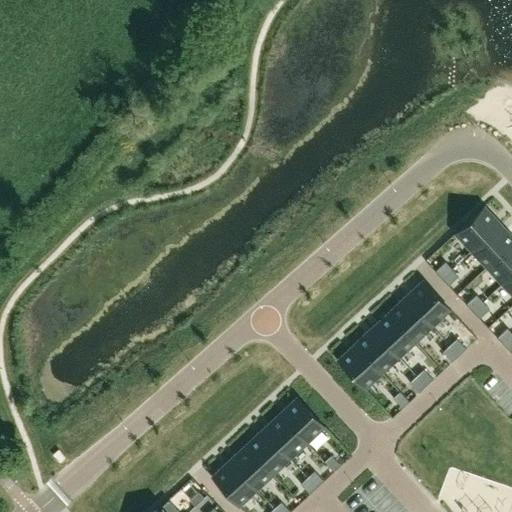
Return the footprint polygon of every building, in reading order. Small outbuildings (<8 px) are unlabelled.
[(484,206),(454,234),(470,251),(500,223),(484,206)] [(511,235),(500,223),(470,251),(486,268),(511,243),(511,235)] [(511,243),(486,268),(501,284),(511,274),(511,243)] [(445,262),(435,271),(442,278),(452,269),(445,262)] [(452,269),(442,278),(448,285),(458,276),(452,269)] [(511,274),(501,284),(511,295),(511,274)] [(422,280),(404,296),(432,326),(450,310),(422,280)] [(476,295),(466,304),(473,311),(483,302),(476,295)] [(404,296),(388,312),(415,342),(432,326),(404,296)] [(483,302),(473,311),(479,318),(489,309),(483,302)] [(388,312),(371,327),(399,357),(415,342),(388,312)] [(371,327),(354,343),(382,373),(399,357),(371,327)] [(511,333),(507,328),(497,337),(504,344),(511,336),(511,333)] [(456,339),(450,345),(459,355),(465,349),(456,339)] [(354,343),(337,359),(365,389),(382,373),(354,343)] [(450,345),(442,352),(451,362),(459,355),(450,345)] [(423,369),(416,376),(425,386),(432,379),(423,369)] [(416,376),(409,383),(418,392),(425,386),(416,376)] [(399,392),(392,398),(402,408),(409,401),(399,392)] [(296,397),(278,413),(306,443),(324,427),(296,397)] [(278,413),(262,429),(290,459),(306,443),(278,413)] [(262,429),(245,444),(273,474),(290,459),(262,429)] [(245,444),(228,460),(256,490),(273,474),(245,444)] [(331,455),(324,462),(333,471),(340,465),(331,455)] [(228,460),(211,476),(239,506),(256,490),(228,460)] [(314,471),(307,477),(316,487),(323,481),(314,471)] [(307,477),(300,484),(309,494),(316,487),(307,477)] [(198,492),(189,500),(195,506),(204,498),(198,492)] [(281,502),(274,509),(276,511),(289,511),(290,511),(281,502)]
